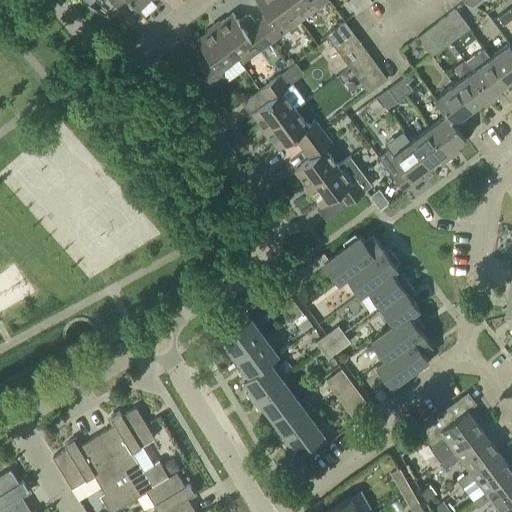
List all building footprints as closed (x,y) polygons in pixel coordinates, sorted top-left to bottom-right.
[(112,0),(121,9),(130,0),(131,0),(144,14),(158,0),(112,0)] [(284,0),(256,0),(266,12),(255,20),(271,42),(284,33),(279,26),(295,14),(284,0)] [(318,8),(328,0),(284,0),(295,14),(313,1),(318,8)] [(358,0),(347,0),(347,1),(356,12),(363,6),(358,0)] [(511,17),(511,10),(510,7),(497,16),(503,24),(511,17)] [(455,8),(446,15),(460,34),(470,27),(455,8)] [(271,42),(255,20),(245,29),(233,13),(215,26),(237,56),(254,43),(260,51),(271,42)] [(436,22),(450,41),(460,34),(446,15),(436,22)] [(345,20),(328,32),(327,33),(334,44),(352,30),(345,20)] [(436,22),(427,29),(441,48),(450,41),(436,22)] [(237,56),(215,26),(197,40),(208,55),(197,63),(213,84),(225,76),(220,69),(237,56)] [(417,36),(429,52),(431,56),(441,48),(427,29),(417,36)] [(352,30),(334,44),(342,54),(360,41),(352,30)] [(360,41),(342,54),(350,64),(367,51),(360,41)] [(511,46),(510,44),(509,43),(490,57),(508,81),(511,77),(511,46)] [(508,81),(490,57),(483,48),(465,61),(472,71),(493,100),(502,93),(499,88),(508,81)] [(367,51),(350,64),(357,75),(375,61),(367,51)] [(375,61),(357,75),(365,85),(383,72),(375,61)] [(265,130),(296,107),(305,100),(292,83),(291,81),(304,72),(296,62),(280,73),(259,89),(267,100),(251,111),(265,130)] [(454,83),(472,107),(481,101),(485,106),(493,100),(472,71),(454,83)] [(383,72),(365,85),(370,91),(388,78),(383,72)] [(396,82),(405,94),(413,88),(404,76),(396,82)] [(396,82),(388,88),(397,100),(405,94),(396,82)] [(436,97),(447,113),(448,113),(458,126),(466,120),(462,115),(472,107),(454,83),(436,97)] [(375,96),(364,104),(371,114),(383,106),(375,96)] [(302,147),(324,130),(315,119),(309,123),(296,107),(265,130),(278,147),(294,136),(302,147)] [(448,113),(447,113),(429,127),(451,156),(459,150),(455,144),(466,137),(458,126),(448,113)] [(410,141),(428,165),(438,157),(442,163),(451,156),(429,127),(410,141)] [(308,187),(339,164),(326,146),(332,142),(324,130),(302,147),(310,157),(294,169),(308,187)] [(388,148),(377,155),(404,191),(423,177),(419,172),(428,165),(410,141),(393,154),(388,148)] [(352,182),(339,164),(308,187),(321,205),(337,193),(345,204),(366,189),(358,177),(352,182)] [(385,197),(378,189),(370,195),(380,209),(389,203),(385,197)] [(367,288),(391,269),(397,265),(373,234),(365,241),(360,234),(328,258),(324,252),(314,259),(319,265),(323,262),(337,281),(345,275),(359,293),(366,288),(367,288)] [(310,272),(319,265),(314,259),(305,266),(310,272)] [(301,279),(310,272),(305,266),(296,272),(301,279)] [(398,279),(391,269),(367,288),(381,306),(410,283),(404,275),(398,279)] [(291,286),(301,279),(296,272),(286,279),(291,286)] [(381,306),(393,323),(394,324),(409,313),(418,306),(411,296),(416,292),(410,283),(381,306)] [(278,295),(289,312),(291,315),(300,308),(287,289),(278,295)] [(300,308),(291,315),(294,319),(305,333),(314,326),(303,312),(300,308)] [(394,324),(393,323),(371,339),(385,358),(376,364),(390,384),(427,356),(423,350),(431,344),(409,313),(394,324)] [(236,355),(263,335),(249,316),(232,330),(228,325),(219,332),(236,355)] [(338,324),(326,333),(332,341),(344,332),(338,324)] [(344,332),(332,341),(338,349),(350,340),(344,332)] [(322,349),(332,341),(326,333),(316,341),(322,349)] [(277,354),(263,335),(236,355),(243,365),(238,369),(244,378),(269,360),(277,354)] [(338,349),(332,341),(322,349),(328,357),(338,349)] [(282,379),(269,360),(244,378),(251,388),(246,392),(252,401),(282,379)] [(332,388),(348,376),(341,368),(325,380),(332,388)] [(338,397),(354,385),(348,376),(332,388),(338,397)] [(296,397),(282,379),(252,401),(258,409),(264,405),(271,415),(296,397)] [(344,405),(360,393),(354,385),(338,397),(344,405)] [(344,405),(350,413),(366,401),(360,393),(344,405)] [(310,415),(296,397),(271,415),(278,424),(273,428),(280,437),(310,415)] [(418,428),(442,459),(481,429),(467,409),(458,416),(457,415),(456,416),(449,406),(450,405),(449,404),(418,428)] [(140,445),(154,437),(136,406),(122,414),(119,411),(110,416),(115,423),(96,435),(134,498),(146,491),(146,490),(169,477),(168,476),(159,460),(144,469),(132,450),(139,446),(140,446),(140,445)] [(323,434),(310,415),(280,437),(286,445),(291,441),(299,451),(323,434)] [(481,429),(442,459),(447,465),(459,456),(470,469),(497,449),(481,429)] [(78,446),(74,438),(64,444),(67,448),(53,456),(71,487),(85,479),(86,479),(87,478),(93,474),(105,493),(100,495),(110,511),(134,498),(96,435),(78,446)] [(462,486),(473,499),(472,499),(473,500),(511,470),(497,449),(470,469),(457,479),(462,486)] [(390,472),(400,489),(409,484),(399,467),(390,472)] [(21,494),(28,489),(23,480),(19,482),(10,468),(0,474),(0,511),(31,511),(21,494)] [(490,497),(501,510),(511,501),(511,469),(511,470),(473,500),(477,506),(490,497)] [(185,485),(176,471),(168,476),(169,477),(146,490),(146,491),(154,503),(153,504),(154,505),(155,505),(159,511),(157,511),(196,511),(187,496),(194,492),(189,482),(185,485)] [(409,484),(400,489),(410,506),(419,501),(409,484)] [(321,511),(360,511),(350,495),(321,511)] [(451,511),(443,500),(431,509),(432,511),(433,511),(451,511)] [(511,511),(511,501),(501,510),(497,511),(511,511)]
